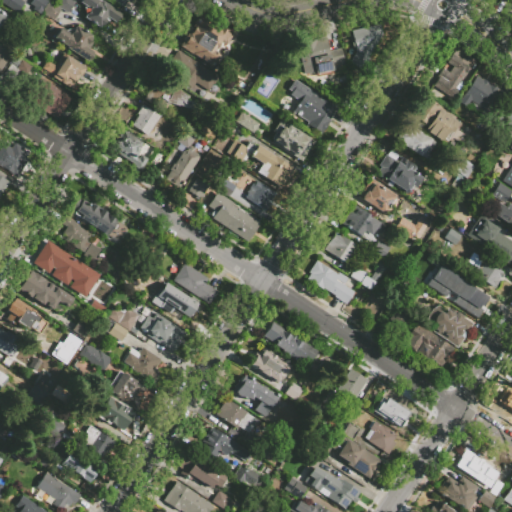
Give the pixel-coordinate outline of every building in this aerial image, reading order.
[(0,1),(0,0),(20,0),(23,2),(17,12),(0,1)] [(30,4),(32,0),(45,0),(47,1),(39,14),(32,9),(34,6),(30,4)] [(58,0),(71,0),(74,2),(67,13),(55,5),(58,0)] [(99,0),(120,13),(114,22),(109,19),(106,23),(104,21),(100,26),(99,26),(98,27),(83,17),(84,15),(83,6),(84,6),(78,2),(79,0),(96,0),(98,1),(99,0)] [(49,2),(59,9),(52,20),(42,13),(49,2)] [(177,44),(199,12),(220,27),(219,28),(224,31),(231,35),(225,45),(217,39),(209,51),(216,55),(208,68),(185,52),(186,50),(177,44)] [(358,68),(349,62),(355,52),(350,30),(378,23),(381,34),(358,68)] [(75,25),(90,35),(90,36),(94,38),(87,49),(92,52),(91,53),(92,54),(88,59),(87,59),(86,60),(67,48),(66,48),(52,39),(59,27),(65,31),(66,30),(71,29),(72,29),(75,25)] [(344,65),(332,68),(330,68),(330,71),(315,75),(312,63),(305,65),(299,41),(324,35),(328,51),(340,48),(344,65)] [(0,47),(11,55),(0,71),(0,47)] [(78,73),(79,74),(75,81),(73,80),(69,88),(40,69),(46,60),(54,65),(62,52),(83,65),(78,73)] [(216,76),(206,90),(194,82),(190,88),(177,79),(181,73),(171,66),(181,53),(195,63),(196,62),(216,76)] [(452,99),(432,86),(438,77),(437,76),(442,68),(448,72),(452,66),(447,62),(452,54),(461,60),(460,62),(468,67),(454,87),(458,90),(452,99)] [(12,79),(3,73),(10,63),(19,69),(12,79)] [(458,103),(476,76),(481,79),(482,78),(493,85),(498,89),(493,98),(495,99),(486,112),(470,100),(466,106),(463,104),(462,106),(458,103)] [(159,97),(153,106),(143,99),(157,77),(188,97),(187,98),(193,102),(188,110),(164,100),(159,97)] [(26,101),(41,78),(68,96),(67,97),(69,99),(56,119),(53,117),(53,118),(26,101)] [(336,107),(329,119),(330,120),(321,134),(306,124),(307,122),(292,112),(299,101),(289,94),(291,91),(287,88),(293,79),(336,107)] [(426,98),(457,120),(443,142),(423,130),(426,126),(413,117),(426,98)] [(511,133),(491,118),(493,115),(504,101),(511,106),(511,133)] [(146,135),(130,125),(137,115),(135,114),(141,105),(158,116),(146,135)] [(240,111),(259,124),(253,134),(233,122),(240,111)] [(313,141),(300,161),(289,154),(288,156),(281,150),(282,149),(270,140),(274,133),(271,131),(280,119),(298,131),(313,141)] [(395,140),(406,123),(435,142),(427,154),(429,155),(426,160),(395,140)] [(178,188),(164,179),(169,170),(169,169),(173,163),(174,164),(182,151),(186,148),(176,142),(183,130),(195,138),(190,145),(194,148),(192,151),(199,155),(178,188)] [(140,154),(147,159),(139,171),(133,166),(134,165),(114,152),(116,147),(115,146),(119,139),(121,140),(125,132),(141,142),(140,144),(141,145),(139,149),(137,148),(136,150),(139,152),(135,157),(137,158),(140,154)] [(14,142),(28,152),(25,157),(27,159),(16,177),(11,174),(9,177),(0,170),(0,146),(2,143),(10,148),(14,142)] [(275,156),(299,171),(293,182),(290,180),(289,183),(290,183),(284,193),(260,178),(264,172),(269,175),(273,169),(268,166),(267,168),(250,157),(245,165),(230,156),(238,143),(244,147),(247,142),(255,146),(256,145),(275,156)] [(385,154),(401,165),(403,162),(409,166),(408,169),(420,177),(407,196),(402,193),(402,190),(399,188),(398,189),(395,187),(394,185),(386,179),(385,181),(375,174),(380,167),(377,165),(385,154)] [(448,172),(461,181),(471,165),(458,157),(448,172)] [(511,188),(500,180),(511,162),(511,188)] [(231,167),(238,172),(232,182),(225,177),(231,167)] [(266,209),(275,190),(239,175),(234,187),(246,191),(242,199),(266,209)] [(0,176),(8,182),(0,194),(0,176)] [(207,186),(199,199),(187,191),(196,178),(207,186)] [(396,196),(384,214),(373,208),(372,209),(368,206),(369,205),(357,197),(369,178),(396,196)] [(235,186),(228,197),(217,190),(224,179),(235,186)] [(511,191),(503,202),(490,194),(498,182),(511,191)] [(258,223),(246,241),(211,219),(215,212),(206,206),(215,192),(232,203),(231,205),(258,223)] [(81,199),(88,204),(90,201),(99,207),(99,208),(117,220),(106,236),(92,227),(93,225),(86,221),(85,223),(78,218),(72,213),(81,199)] [(511,226),(489,212),(495,202),(503,208),(506,204),(511,207),(511,226)] [(351,204),(368,215),(367,217),(369,218),(370,217),(384,227),(381,233),(377,233),(374,230),(367,241),(339,223),(351,204)] [(90,261),(81,256),(83,252),(79,250),(71,245),(73,241),(70,239),(67,243),(64,241),(66,237),(61,233),(65,227),(59,222),(63,215),(77,224),(76,226),(89,234),(85,241),(98,249),(90,261)] [(403,215),(422,228),(416,239),(396,226),(403,215)] [(511,241),(511,256),(507,264),(481,247),(481,246),(466,236),(478,216),(497,229),(495,231),(511,241)] [(460,236),(454,245),(443,238),(449,228),(460,236)] [(345,264),(322,249),(334,231),(357,247),(345,264)] [(388,247),(380,260),(369,253),(377,240),(388,247)] [(67,287),(72,280),(70,279),(65,286),(49,276),(54,268),(51,267),(46,274),(31,263),(45,241),(98,275),(83,298),(67,287)] [(493,287),(471,273),(475,267),(466,262),(472,252),(476,255),(476,256),(480,258),(502,272),(493,287)] [(422,261),(418,266),(413,263),(417,257),(422,261)] [(316,260),(336,275),(338,273),(346,278),(342,284),(352,291),(344,303),(319,286),(317,288),(303,278),(316,260)] [(434,260),(439,263),(440,261),(452,269),(441,286),(429,278),(436,267),(432,264),(434,260)] [(385,267),(375,282),(369,278),(374,271),(372,269),(377,261),(385,267)] [(217,291),(208,304),(171,280),(183,263),(207,279),(204,283),(217,291)] [(348,276),(355,266),(365,273),(358,283),(348,276)] [(30,270),(71,298),(65,308),(56,302),(51,309),(50,309),(49,310),(48,309),(42,305),(17,289),(30,270)] [(442,297),(453,280),(477,296),(475,299),(481,303),(472,317),(442,297)] [(165,282),(197,304),(192,310),(187,318),(173,308),(169,314),(151,302),(165,282)] [(28,327),(27,329),(16,322),(14,325),(5,319),(9,314),(5,311),(12,299),(13,300),(15,298),(35,311),(34,314),(46,322),(38,333),(31,329),(28,327)] [(100,314),(89,306),(93,300),(104,308),(100,314)] [(135,320),(128,331),(106,317),(112,307),(118,311),(119,310),(121,311),(122,309),(123,310),(125,307),(138,315),(135,320)] [(435,325),(434,324),(432,323),(432,320),(433,318),(434,315),(437,313),(439,312),(443,314),(447,307),(471,324),(465,333),(463,332),(460,336),(463,338),(456,347),(431,331),(435,325)] [(408,319),(401,329),(387,320),(394,310),(408,319)] [(145,317),(141,324),(135,320),(138,315),(140,313),(145,317)] [(155,313),(186,333),(182,339),(184,340),(181,345),(178,343),(173,351),(172,350),(171,352),(146,335),(147,333),(144,331),(145,331),(139,327),(141,324),(145,317),(146,315),(151,318),(155,313)] [(82,338),(71,330),(79,318),(91,326),(82,338)] [(272,321),(283,329),(284,329),(316,350),(309,361),(302,357),(298,363),(287,356),(287,355),(280,351),(281,350),(273,345),(274,343),(262,335),(272,321)] [(119,342),(106,334),(113,322),(126,330),(119,342)] [(403,341),(415,323),(453,348),(439,367),(424,357),(423,358),(414,351),(415,350),(403,341)] [(0,329),(4,332),(5,330),(14,337),(13,339),(20,343),(11,357),(7,354),(6,357),(0,353),(0,329)] [(76,336),(82,340),(80,344),(79,343),(76,348),(71,345),(74,340),(74,339),(76,336)] [(61,341),(75,350),(63,367),(50,358),(61,341)] [(78,354),(84,345),(87,346),(88,345),(94,350),(93,351),(98,354),(99,352),(110,359),(102,371),(78,354)] [(154,368),(156,369),(155,370),(157,371),(155,374),(157,376),(152,383),(130,369),(131,368),(122,362),(127,354),(126,354),(130,348),(138,353),(142,347),(161,360),(157,366),(156,365),(154,368)] [(287,366),(276,383),(249,364),(253,357),(252,356),(256,350),(258,352),(260,348),(269,354),(269,353),(275,357),(274,357),(287,366)] [(366,380),(351,402),(335,392),(349,369),(366,380)] [(117,370),(142,386),(141,387),(145,389),(142,393),(138,391),(136,395),(138,397),(138,398),(139,399),(137,401),(139,402),(135,409),(132,407),(131,408),(123,404),(124,402),(108,393),(110,391),(106,389),(117,370)] [(54,381),(46,393),(33,384),(41,373),(54,381)] [(242,375),(249,380),(250,379),(267,391),(268,390),(276,396),(263,416),(253,410),(259,401),(253,397),(251,399),(250,398),(249,400),(246,398),(245,399),(239,395),(238,397),(230,392),(242,375)] [(283,394),(290,383),(300,390),(293,401),(283,394)] [(47,393),(44,398),(43,397),(38,405),(25,396),(33,384),(46,393),(47,393)] [(54,384),(70,394),(63,404),(47,394),(54,384)] [(508,389),(511,391),(511,416),(507,413),(510,408),(500,401),(508,389)] [(107,397),(132,413),(121,431),(96,414),(107,397)] [(385,398),(407,412),(403,418),(406,420),(402,426),(399,425),(398,427),(391,423),(390,424),(371,411),(380,397),(384,400),(385,398)] [(213,415),(225,398),(246,413),(257,421),(253,427),(251,426),(246,433),(236,426),(234,429),(213,415)] [(43,406),(47,409),(48,408),(51,410),(51,411),(56,415),(53,418),(63,425),(55,437),(32,422),(43,406)] [(371,420),(395,436),(392,441),(394,442),(387,454),(366,441),(366,440),(363,438),(368,429),(368,428),(367,427),(371,420)] [(104,422),(115,430),(112,434),(100,427),(104,422)] [(351,439),(341,433),(348,423),(358,429),(351,439)] [(0,441),(0,424),(4,427),(3,429),(8,432),(1,442),(0,441)] [(88,425),(113,441),(106,452),(104,451),(101,456),(88,447),(81,442),(86,433),(84,432),(88,425)] [(211,458),(197,448),(201,442),(198,440),(208,425),(236,444),(235,445),(247,453),(242,460),(227,450),(223,456),(216,451),(211,458)] [(117,433),(125,438),(123,442),(115,436),(117,433)] [(321,460),(301,447),(309,435),(329,448),(321,460)] [(252,451),(260,438),(280,451),(278,455),(279,456),(275,462),(273,461),(272,464),(252,451)] [(379,460),(367,479),(333,456),(332,455),(336,450),(337,451),(345,439),(354,446),(355,444),(379,460)] [(452,465),(461,452),(465,455),(469,450),(476,454),(477,453),(482,456),(481,458),(500,470),(493,480),(484,474),(480,480),(473,475),(472,477),(452,465)] [(40,451),(51,458),(45,468),(33,461),(40,451)] [(67,452),(75,458),(77,455),(90,464),(88,467),(96,472),(88,483),(60,464),(63,460),(60,458),(65,452),(67,453),(67,452)] [(176,466),(181,457),(183,459),(187,453),(225,476),(218,487),(211,484),(209,488),(196,480),(195,482),(189,478),(188,479),(179,474),(182,469),(176,466)] [(358,491),(355,497),(357,498),(353,504),(349,501),(343,510),(302,482),(307,474),(312,466),(315,468),(315,467),(328,476),(329,475),(339,481),(340,479),(358,491)] [(257,474),(250,485),(243,481),(241,485),(233,480),(241,467),(245,471),(247,468),(257,474)] [(79,495),(72,504),(70,502),(67,506),(67,507),(66,507),(65,507),(64,507),(63,506),(60,509),(51,503),(55,499),(35,487),(45,473),(66,487),(66,486),(79,495)] [(460,476),(476,486),(471,493),(473,494),(472,495),(475,497),(466,510),(463,508),(462,509),(442,496),(444,493),(438,489),(443,481),(443,482),(447,476),(456,482),(460,476)] [(306,488),(298,499),(282,489),(290,477),(306,488)] [(177,511),(162,501),(175,482),(190,492),(191,491),(196,495),(196,496),(211,506),(207,511),(180,511),(178,510),(177,511)] [(511,507),(501,500),(511,484),(511,507)] [(218,490),(229,498),(222,509),(210,501),(218,490)] [(494,498),(487,508),(477,501),(484,491),(494,498)] [(21,496),(44,511),(17,511),(19,510),(14,506),(21,496)] [(454,511),(426,511),(430,505),(432,506),(436,500),(454,511)] [(290,511),(287,510),(293,501),(295,502),(296,501),(306,507),(306,506),(311,508),(314,503),(328,511),(290,511)]
